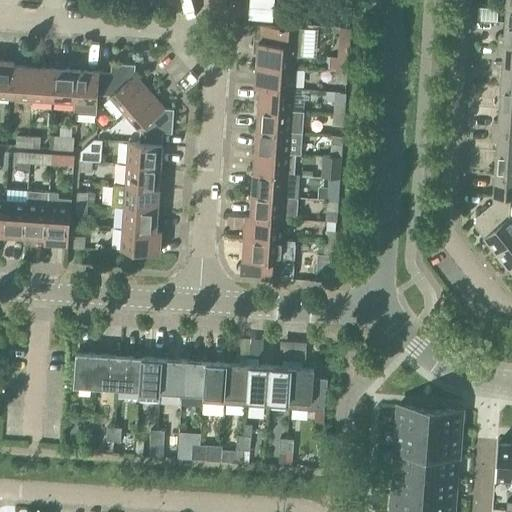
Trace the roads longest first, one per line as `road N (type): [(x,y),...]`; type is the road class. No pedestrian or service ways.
road 1 (residential): [(0,19),(173,30),(217,80),(200,302)]
road 2 (residential): [(466,0),(446,238),(511,306)]
road 3 (unclassified): [(382,314),(401,44),(390,0)]
road 4 (residential): [(313,511),(0,489)]
road 5 (unclassified): [(200,302),(0,288)]
road 6 (unclassified): [(382,314),(200,302)]
road 7 (unclassified): [(382,314),(455,376),(488,382)]
road 8 (residential): [(488,382),(480,511)]
